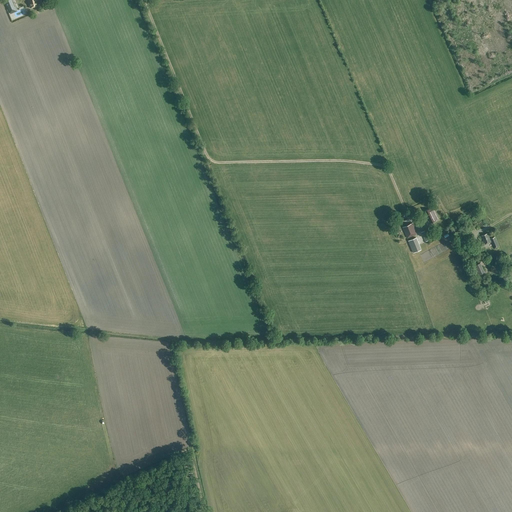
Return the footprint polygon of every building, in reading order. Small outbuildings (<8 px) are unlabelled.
[(14,7),(11,0),(5,0),(4,0),(8,10),(9,10),(9,11),(15,9),(14,7)] [(27,0),(30,8),(38,6),(36,0),(27,0)] [(435,219),(437,218),(433,210),(431,211),(430,209),(425,211),(431,222),(435,220),(435,219)] [(407,238),(417,234),(413,223),(402,227),(407,238)] [(426,230),(421,232),(425,242),(431,239),(426,230)] [(485,244),(491,242),(487,233),(481,236),(485,244)] [(422,235),(414,238),(418,249),(426,246),(422,235)] [(495,248),(499,247),(495,237),(490,238),(495,248)] [(480,263),(473,266),(477,275),(484,272),(480,263)]
